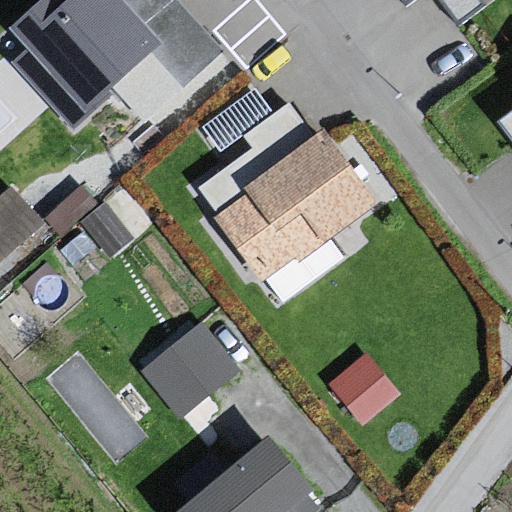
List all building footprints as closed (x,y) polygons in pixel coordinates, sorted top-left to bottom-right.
[(174,0),(45,0),(16,27),(38,51),(25,64),(76,119),(114,84),(124,95),(145,117),(220,48),(174,0)] [(491,0),(403,0),(408,5),(414,0),(442,0),(461,24),(491,0)] [(228,214),(222,218),(264,276),(300,249),(305,256),(376,204),(326,135),(315,142),(289,107),(250,136),(258,146),(206,184),(228,214)] [(0,262),(50,217),(13,177),(0,188),(0,262)] [(201,328),(148,371),(181,412),(235,369),(201,328)] [(396,394),(368,358),(335,382),(363,419),(396,394)] [(268,441),(183,511),(307,511),(313,507),(301,493),(307,488),(268,441)]
